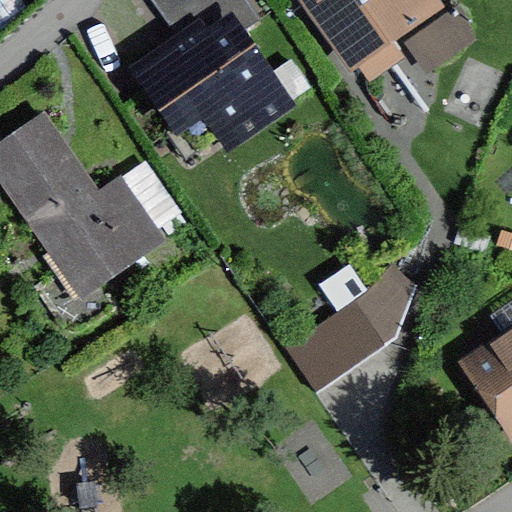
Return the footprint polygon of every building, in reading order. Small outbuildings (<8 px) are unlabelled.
[(150,0),(176,39),(121,76),(189,177),(287,113),(241,45),(264,30),(244,0),(150,0)] [(436,0),(317,0),(301,11),(358,93),(455,27),(436,0)] [(43,119),(0,147),(0,211),(63,309),(179,235),(139,173),(96,201),(43,119)] [(339,322),(288,355),(318,399),(387,354),(413,296),(389,273),(366,304),(346,277),(318,295),(339,322)] [(208,336),(247,385),(282,359),(243,309),(208,336)] [(511,341),(466,371),(511,442),(511,341)]
